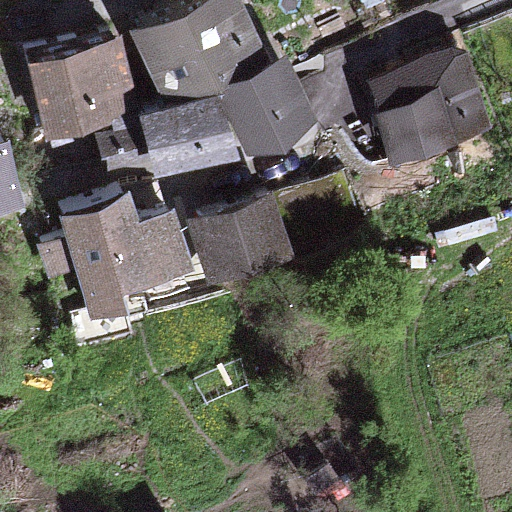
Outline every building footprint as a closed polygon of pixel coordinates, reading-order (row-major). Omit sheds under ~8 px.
[(235,0),(170,0),(132,17),(160,78),(252,37),(235,0)] [(128,92),(110,28),(12,56),(30,120),(128,92)] [(482,115),(456,42),(367,73),(393,146),(482,115)] [(280,47),(221,75),(250,136),(309,109),(280,47)] [(221,144),(211,87),(124,103),(135,160),(221,144)] [(0,191),(12,188),(0,142),(0,191)] [(132,217),(120,182),(60,202),(88,287),(181,256),(165,206),(132,217)] [(274,246),(255,185),(178,210),(198,270),(274,246)]
